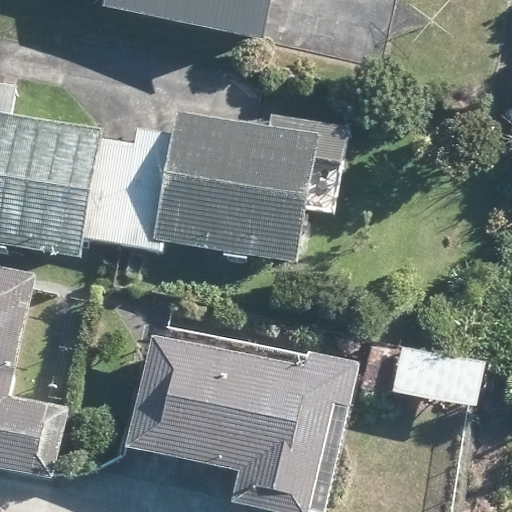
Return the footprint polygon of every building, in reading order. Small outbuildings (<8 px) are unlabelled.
[(110,0),(108,13),(270,50),(281,0),(110,0)] [(347,168),(352,143),(354,134),(276,121),(273,134),(181,116),(177,140),(140,133),(137,148),(119,247),(165,255),(166,245),(300,269),(311,212),(320,163),(347,168)] [(7,119),(0,117),(0,248),(86,264),(90,242),(119,247),(137,148),(106,141),(107,137),(95,134),(7,119)] [(37,293),(40,279),(0,270),(0,475),(60,488),(62,475),(75,413),(46,407),(34,403),(14,400),(37,293)] [(313,358),(312,364),(310,374),(155,341),(154,348),(130,454),(246,480),(238,511),(243,511),(334,511),(361,390),(366,370),(313,358)] [(374,348),(365,390),(390,397),(400,352),(374,348)] [(481,413),(485,392),(490,369),(407,353),(398,397),(466,410),(481,413)]
